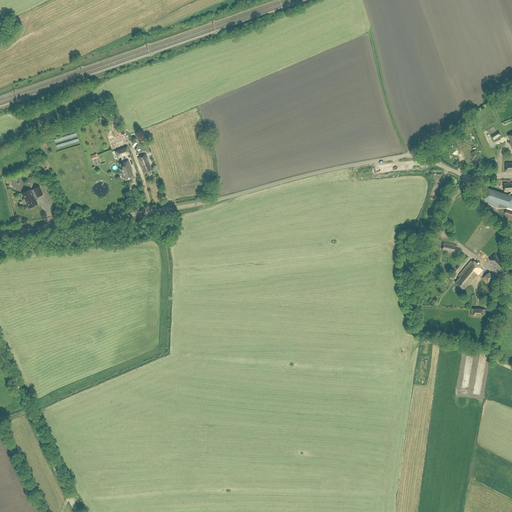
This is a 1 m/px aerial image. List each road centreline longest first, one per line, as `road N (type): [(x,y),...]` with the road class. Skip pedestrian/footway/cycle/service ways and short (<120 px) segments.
road 1 (residential): [(0,235),(216,200),(410,156)]
road 2 (track): [(78,511),(0,349)]
road 3 (track): [(453,241),(507,288),(490,347)]
